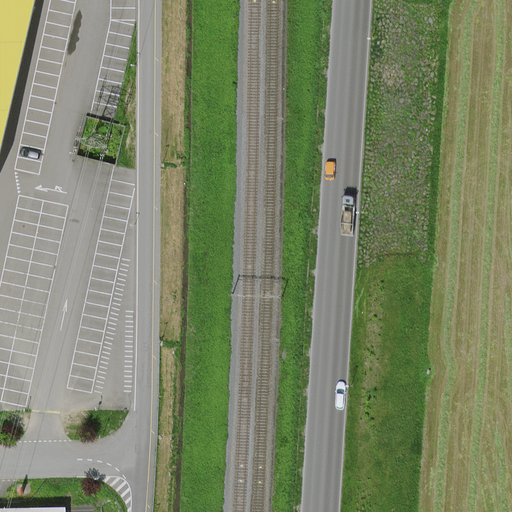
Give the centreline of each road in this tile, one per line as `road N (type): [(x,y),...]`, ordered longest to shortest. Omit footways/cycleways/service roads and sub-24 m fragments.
road 1 (tertiary): [(320,511),(352,0)]
road 2 (unclassified): [(140,458),(145,0)]
road 3 (unclassified): [(0,462),(140,458)]
